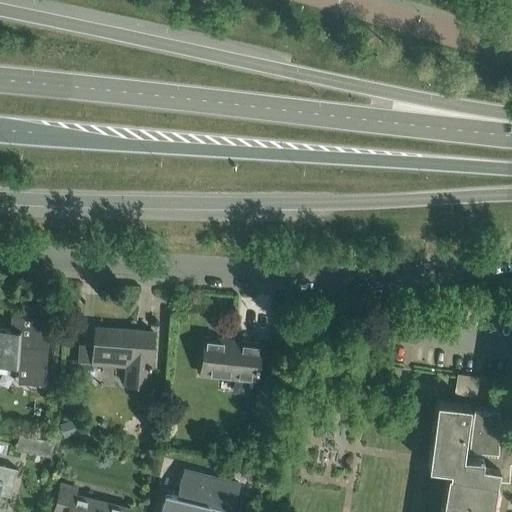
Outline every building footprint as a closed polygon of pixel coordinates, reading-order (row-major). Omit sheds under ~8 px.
[(49,319),(30,317),(29,330),(0,328),(0,364),(19,365),(17,382),(44,384),(49,319)] [(152,330),(127,328),(94,326),(92,360),(127,363),(126,381),(148,383),(149,364),(150,365),(152,330)] [(205,336),(201,374),(255,379),(256,370),(257,370),(258,365),(257,365),(259,342),(205,336)] [(459,373),(456,394),(487,398),(490,378),(459,373)] [(489,511),(495,480),(508,481),(510,463),(511,463),(511,435),(496,434),(498,418),(498,409),(499,407),(469,404),(461,402),(437,399),(426,464),(450,468),(449,472),(448,472),(441,511),(489,511)] [(73,417),(60,422),(63,431),(77,427),(73,417)] [(0,492),(10,495),(17,467),(0,463),(0,492)] [(166,492),(161,511),(202,511),(205,503),(233,510),(240,482),(184,469),(177,495),(166,492)] [(61,483),(54,511),(128,511),(129,507),(74,493),(76,487),(61,483)]
